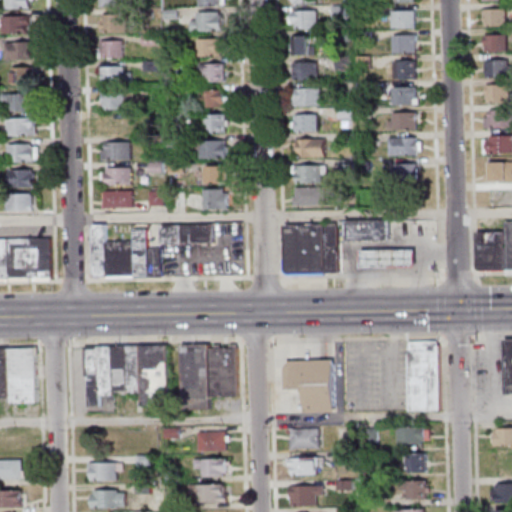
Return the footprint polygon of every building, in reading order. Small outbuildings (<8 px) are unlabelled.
[(29,0),(29,10),(5,10),(5,0),(29,0)] [(97,0),(98,8),(128,7),(128,0),(97,0)] [(347,6),(333,6),(333,17),(347,17),(347,6)] [(506,8),(484,8),(484,25),(506,25),(506,8)] [(163,10),(163,19),(177,19),(177,9),(163,10)] [(290,27),(317,27),(317,10),(290,10),(290,27)] [(393,10),(393,26),(416,26),(416,10),(393,10)] [(190,21),(190,32),(223,31),(222,16),(219,16),(219,12),(196,12),(196,20),(190,21)] [(100,16),(100,33),(127,33),(127,16),(100,16)] [(1,34),(1,17),(28,17),(28,34),(1,34)] [(371,29),(359,30),(360,40),(372,39),(371,29)] [(418,34),(394,34),(394,51),(418,51),(418,34)] [(508,34),(484,34),(484,51),(508,51),(508,34)] [(141,36),(141,46),(157,46),(156,35),(141,36)] [(292,53),(309,53),(309,35),(292,35),(292,53)] [(197,40),(197,57),(221,56),(220,39),(197,40)] [(99,42),(100,59),(123,58),(122,41),(99,42)] [(5,60),(5,43),(30,43),(30,59),(5,60)] [(371,55),(357,56),(357,69),(372,68),(371,55)] [(336,57),(350,57),(350,69),(336,69),(336,57)] [(418,59),(393,59),(393,77),(418,77),(418,59)] [(511,59),(485,59),(485,76),(511,76),(511,59)] [(143,62),(143,72),(158,72),(158,61),(143,62)] [(293,78),(318,79),(318,63),(293,62),(293,78)] [(225,64),(199,64),(199,81),(225,81),(225,64)] [(101,68),(101,85),(131,84),(131,73),(123,73),(123,67),(101,68)] [(11,85),(11,68),(33,68),(32,85),(11,85)] [(357,83),(370,83),(370,94),(357,94),(357,83)] [(511,102),(511,83),(486,83),(486,102),(511,102)] [(165,85),(166,102),(180,101),(179,85),(165,85)] [(418,86),(393,86),(393,103),(418,103),(418,86)] [(322,87),(295,87),(295,105),(322,105),(322,87)] [(199,91),(200,109),(222,108),(222,104),(225,104),(224,90),(199,91)] [(101,110),(125,110),(125,93),(101,93),(101,110)] [(2,95),(32,94),(32,105),(29,105),(29,110),(7,111),(7,101),(2,102),(2,95)] [(339,106),(340,116),(355,116),(355,106),(339,106)] [(359,107),(359,116),(373,116),(373,106),(359,107)] [(484,127),(511,127),(511,109),(484,109),(484,127)] [(166,111),(167,128),(183,127),(182,111),(166,111)] [(421,129),(421,111),(388,111),(388,129),(421,129)] [(317,130),(317,113),(294,113),(294,130),(317,130)] [(205,115),(206,133),(225,132),(225,114),(205,115)] [(36,137),(6,137),(6,121),(32,120),(32,128),(36,128),(36,137)] [(340,132),(340,142),(356,142),(356,132),(340,132)] [(360,132),(360,144),(374,144),(373,132),(360,132)] [(511,135),(484,135),(484,153),(511,153),(511,135)] [(421,136),(389,136),(389,154),(421,154),(421,136)] [(167,137),(167,147),(181,148),(181,138),(167,137)] [(326,138),(295,138),(295,156),(326,156),(326,138)] [(199,140),(199,144),(193,144),(193,151),(200,152),(199,158),(226,158),(226,140),(199,140)] [(100,161),(130,161),(130,143),(106,144),(106,150),(100,150),(100,161)] [(7,163),(7,145),(30,145),(30,149),(33,149),(33,163),(7,163)] [(342,158),(342,168),(356,168),(356,157),(342,158)] [(485,181),(511,181),(511,161),(485,161),(485,181)] [(148,163),(149,174),(161,174),(161,162),(148,163)] [(167,163),(168,174),(183,173),(183,163),(167,163)] [(294,163),(294,182),(324,182),(324,163),(294,163)] [(395,165),(396,182),(416,182),(415,164),(395,165)] [(206,167),(206,186),(223,186),(223,167),(206,167)] [(106,169),(106,174),(103,174),(103,182),(106,182),(106,185),(131,185),(131,169),(106,169)] [(34,188),(8,189),(8,171),(30,171),(30,175),(33,175),(34,188)] [(327,186),(294,186),(294,205),(327,205),(327,186)] [(339,187),(340,204),(356,203),(355,186),(339,187)] [(373,188),(362,188),(361,203),(372,204),(373,188)] [(223,193),(223,189),(202,189),(202,210),(228,210),(228,193),(223,193)] [(163,191),(149,191),(149,206),(163,206),(163,191)] [(133,192),(102,192),(102,210),(133,210),(133,192)] [(169,192),(169,207),(184,206),(184,192),(169,192)] [(8,195),(30,194),(31,212),(8,212),(8,195)] [(504,268),(511,267),(511,219),(502,219),(502,229),(504,268)] [(390,243),(389,221),(345,222),(345,244),(390,243)] [(337,223),(284,224),(285,260),(286,268),(288,271),(292,272),(339,272),(337,223)] [(161,225),(212,224),(212,242),(162,243),(161,225)] [(92,226),(93,276),(95,277),(161,276),(160,249),(147,249),(147,230),(132,230),(133,241),(105,242),(104,226),(92,226)] [(473,230),(474,266),(475,267),(477,268),(504,268),(502,229),(473,230)] [(0,279),(51,279),(50,238),(0,238),(0,279)] [(415,251),(359,251),(360,270),(415,269),(415,251)] [(511,337),(502,337),(503,393),(511,392),(511,337)] [(439,410),(437,340),(405,341),(407,410),(439,410)] [(182,409),(212,409),(211,396),(238,396),(237,345),(181,346),(182,409)] [(97,350),(86,350),(87,406),(100,406),(99,396),(113,396),(113,393),(115,393),(127,393),(127,396),(141,396),(141,404),(170,404),(169,346),(97,347),(97,350)] [(0,398),(9,398),(8,350),(0,350),(0,398)] [(8,350),(20,350),(20,351),(35,351),(37,403),(10,404),(9,398),(8,350)] [(306,413),(334,412),(333,362),(292,363),(288,364),(285,368),(284,372),(285,391),(306,391),(306,413)] [(494,430),(494,426),(511,426),(511,444),(492,445),(491,430),(494,430)] [(376,427),(376,444),(370,444),(370,445),(365,445),(365,427),(376,427)] [(396,428),(397,446),(422,446),(422,442),(425,442),(425,441),(429,441),(429,430),(425,430),(425,427),(396,428)] [(164,429),(164,440),(179,439),(179,428),(164,429)] [(290,429),(290,449),(320,449),(320,429),(290,429)] [(198,433),(199,453),(227,451),(226,432),(198,433)] [(0,452),(22,453),(22,436),(0,435),(0,452)] [(334,450),(335,465),(349,465),(349,450),(334,450)] [(382,452),(382,461),(366,461),(366,452),(382,452)] [(425,454),(425,473),(407,473),(407,468),(400,468),(400,457),(407,457),(407,454),(425,454)] [(135,456),(136,466),(150,466),(149,456),(135,456)] [(193,460),(194,471),(201,470),(202,477),(227,476),(227,459),(193,460)] [(288,459),(288,467),(292,467),(292,476),(315,476),(315,459),(288,459)] [(0,479),(0,460),(21,460),(21,479),(0,479)] [(87,463),(87,474),(90,474),(90,482),(117,482),(117,471),(122,471),(122,463),(87,463)] [(165,470),(165,482),(179,482),(179,470),(165,470)] [(336,481),(336,491),(351,491),(351,481),(336,481)] [(425,482),(426,489),(429,489),(429,494),(426,494),(427,501),(409,501),(409,497),(400,497),(400,492),(409,492),(409,483),(425,482)] [(493,487),(493,485),(494,484),(494,483),(511,482),(511,501),(495,502),(494,500),(489,500),(489,487),(493,487)] [(135,483),(135,494),(150,493),(149,483),(135,483)] [(189,486),(190,496),(197,496),(197,505),(228,504),(228,495),(224,495),(224,485),(189,486)] [(290,488),(290,509),(316,508),(316,497),(323,497),(322,487),(290,488)] [(0,490),(20,490),(21,509),(0,509),(0,490)] [(91,509),(126,509),(126,494),(117,494),(117,491),(93,491),(93,495),(91,495),(91,509)] [(383,495),(383,507),(366,507),(366,495),(383,495)] [(165,509),(181,509),(181,498),(165,498),(165,509)]
